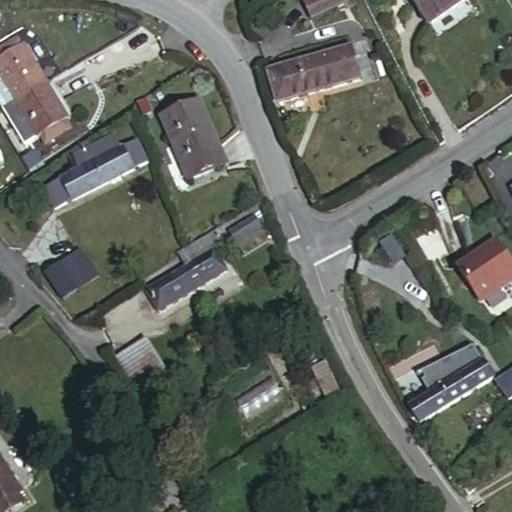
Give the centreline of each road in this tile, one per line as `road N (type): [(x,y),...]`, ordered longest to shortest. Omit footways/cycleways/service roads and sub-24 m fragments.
road 1 (unclassified): [(452,511),(344,347),(305,239)]
road 2 (residential): [(305,239),(234,84),(195,23),(155,0)]
road 3 (residential): [(153,466),(89,355),(0,260)]
road 4 (residential): [(305,239),(511,111)]
